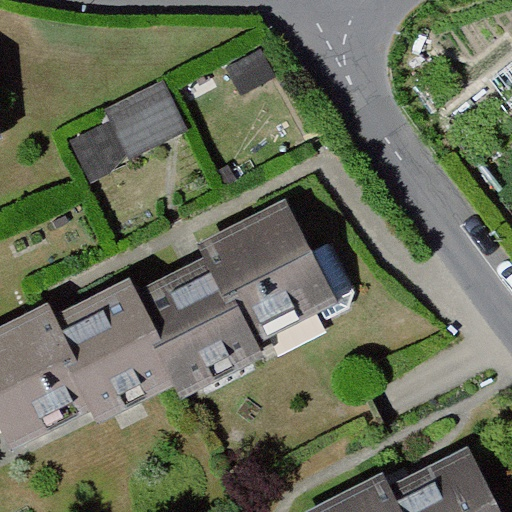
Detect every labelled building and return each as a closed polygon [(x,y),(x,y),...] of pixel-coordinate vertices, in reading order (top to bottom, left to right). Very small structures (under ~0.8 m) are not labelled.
[(258,64),(229,82),(245,108),(274,89),(258,64)] [(175,90),(111,118),(133,168),(197,140),(175,90)] [(0,118),(0,157),(16,149),(0,118)] [(99,257),(0,311),(0,483),(3,489),(91,441),(104,463),(175,424),(183,439),(365,338),(289,200),(119,294),(99,257)] [(511,511),(511,495),(468,420),(307,511),(511,511)]
